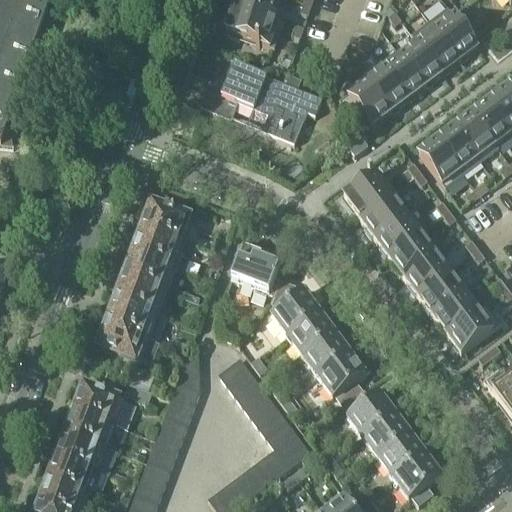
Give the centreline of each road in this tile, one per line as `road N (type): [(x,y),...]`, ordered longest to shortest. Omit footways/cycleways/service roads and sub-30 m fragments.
road 1 (residential): [(511,492),(290,218),(254,193),(118,145)]
road 2 (tertiary): [(74,260),(0,458)]
road 3 (tertiary): [(168,0),(118,145)]
road 4 (tertiary): [(118,145),(74,260)]
